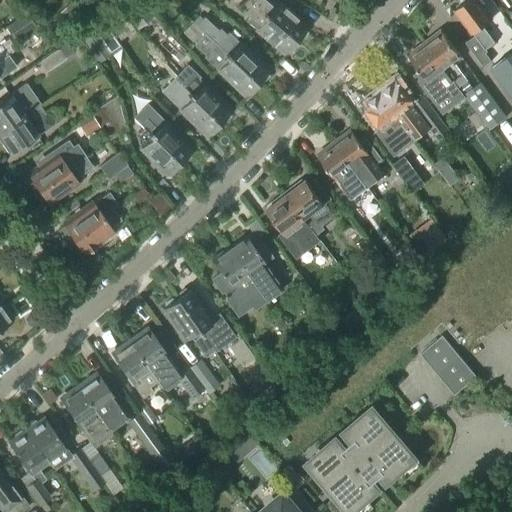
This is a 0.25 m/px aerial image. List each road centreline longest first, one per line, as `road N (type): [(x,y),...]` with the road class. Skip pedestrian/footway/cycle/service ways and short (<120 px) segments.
road 1 (residential): [(388,5),(319,85),(77,324)]
road 2 (residential): [(77,324),(0,215)]
